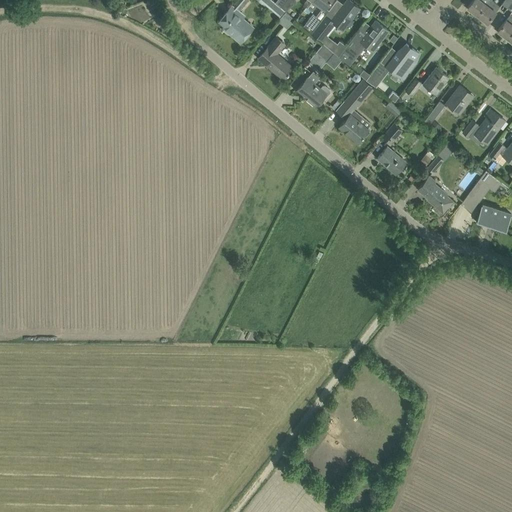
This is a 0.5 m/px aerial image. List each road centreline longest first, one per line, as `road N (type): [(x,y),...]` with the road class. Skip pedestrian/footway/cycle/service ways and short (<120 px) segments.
road 1 (residential): [(511,263),(421,230),(200,46),(180,18)]
road 2 (unknown): [(234,511),(442,240)]
